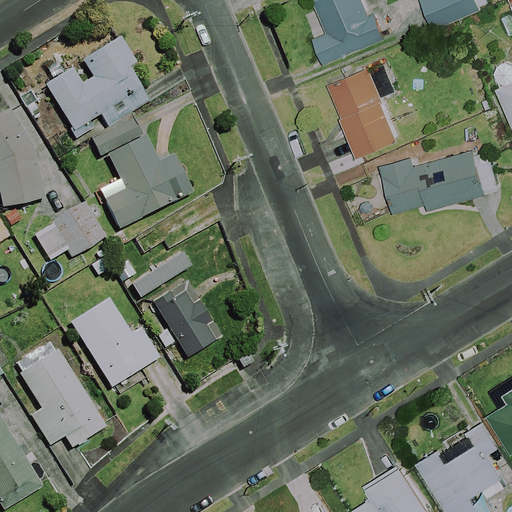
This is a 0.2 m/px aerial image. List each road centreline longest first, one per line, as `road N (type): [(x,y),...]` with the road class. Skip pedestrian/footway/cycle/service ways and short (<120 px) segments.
road 1 (residential): [(375,373),(308,245),(204,0)]
road 2 (residential): [(151,511),(375,373)]
road 3 (residential): [(375,373),(511,287)]
